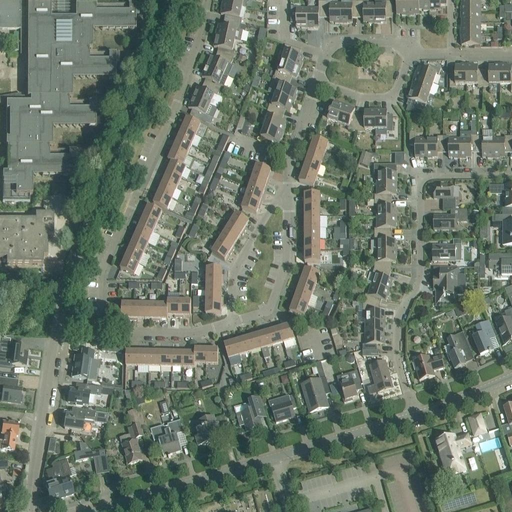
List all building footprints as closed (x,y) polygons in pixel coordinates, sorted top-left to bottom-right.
[(21,0),(0,0),(0,29),(21,30),(21,0)] [(89,54),(89,50),(92,50),(92,35),(90,35),(90,28),(102,28),(102,31),(136,31),(136,16),(139,16),(139,7),(136,7),(136,6),(76,6),(76,19),(66,19),(67,17),(67,16),(66,14),(65,13),(63,13),(62,13),(61,14),(60,16),(60,17),(61,19),(51,19),(51,0),(27,0),(28,98),(21,98),(21,94),(20,94),(20,95),(6,98),(6,147),(7,147),(7,173),(3,173),(3,203),(30,203),(30,196),(33,196),(33,180),(30,180),(30,174),(42,174),(42,177),(76,177),(76,162),(79,162),(79,152),(76,152),(49,152),(49,147),(53,147),(53,132),(50,132),(50,125),(89,125),(89,128),(96,128),(96,113),(99,114),(99,104),(96,104),(96,103),(69,103),(69,98),(73,98),(73,83),(70,83),(70,77),(109,77),(109,80),(116,80),(116,65),(119,65),(119,55),(116,55),(116,54),(89,54)] [(223,0),(223,4),(242,9),(246,9),(248,0),(223,0)] [(386,16),(392,16),(391,0),(375,0),(375,5),(375,25),(381,25),(381,24),(386,24),(386,16)] [(408,17),(407,0),(396,0),(397,16),(402,16),(402,17),(408,17)] [(418,0),(407,0),(408,17),(414,17),(414,16),(419,16),(419,11),(418,0)] [(430,12),(429,0),(418,0),(419,11),(423,11),(423,12),(430,12)] [(440,0),(429,0),(430,12),(436,12),(436,11),(441,11),(440,0)] [(319,16),(324,16),(324,2),(318,2),(318,10),(308,10),(308,30),(314,30),(314,29),(319,29),(319,16)] [(341,25),(341,5),(330,5),(330,2),(324,2),(324,16),(330,16),(330,24),(335,24),(335,25),(341,25)] [(353,16),(358,16),(358,2),(352,2),(352,5),(341,5),(341,25),(347,25),(347,24),(353,24),(353,16)] [(375,25),(375,5),(369,5),(369,2),(358,2),(358,16),(364,16),(364,24),(369,24),(369,25),(375,25)] [(461,8),(461,14),(481,14),(481,3),(462,3),(462,8),(461,8)] [(222,11),(221,16),(228,17),(227,23),(241,26),(242,20),(244,20),(246,9),(242,9),(223,4),(221,11),(222,11)] [(308,30),(308,10),(297,9),(297,7),(291,7),(291,21),(296,21),(296,29),(301,29),(301,30),(308,30)] [(481,25),(481,14),(461,14),(461,20),(462,20),(462,25),(481,25)] [(217,31),(216,37),(235,41),(241,43),(243,32),(240,31),(241,26),(227,23),(226,28),(219,26),(218,31),(217,31)] [(481,36),(481,25),(462,25),(462,29),(461,29),(461,36),(481,36)] [(481,47),(481,36),(461,36),(461,42),(462,42),(462,47),(481,47)] [(215,44),(214,48),(221,50),(220,56),(234,60),(235,53),(233,52),(235,41),(216,37),(214,43),(215,44)] [(297,56),(298,50),(285,46),(283,51),(285,52),(282,63),(301,69),(303,63),(302,63),(304,58),(297,56)] [(208,62),(206,68),(224,76),(228,78),(233,68),(230,67),(234,60),(220,56),(218,61),(211,58),(209,63),(208,62)] [(299,75),(301,69),(282,63),(278,73),(276,72),(274,78),(287,82),(289,77),(296,79),(298,75),(299,75)] [(416,73),(414,79),(433,85),(437,75),(439,76),(441,70),(428,66),(426,71),(419,69),(417,73),(416,73)] [(467,86),(467,66),(460,66),(460,67),(455,67),(455,72),(450,72),(450,88),(456,88),(456,86),(467,86)] [(473,66),(467,66),(467,86),(477,86),(477,88),(483,88),(483,74),(478,74),(478,67),(473,67),(473,66)] [(500,86),(500,66),(494,66),(494,67),(489,67),(489,74),(483,74),(483,88),(489,88),(489,86),(500,86)] [(506,66),(500,66),(500,86),(511,86),(511,93),(511,92),(511,78),(511,79),(511,67),(506,67),(506,66)] [(204,74),(202,78),(209,82),(207,87),(219,92),(222,87),(224,88),(228,78),(224,76),(206,68),(203,74),(204,74)] [(286,87),(287,82),(274,78),(272,83),(279,86),(275,96),(294,102),(296,96),(297,91),(286,87)] [(413,85),(412,90),(430,96),(433,85),(414,79),(412,85),(413,85)] [(195,93),(192,99),(210,107),(215,97),(217,98),(219,92),(207,87),(204,92),(197,89),(195,93)] [(408,107),(407,112),(415,112),(416,110),(424,112),(426,106),(430,96),(412,90),(410,94),(409,94),(407,100),(409,100),(407,106),(408,107)] [(292,108),(294,102),(275,96),(272,106),(270,105),(268,111),(281,116),(283,110),(290,113),(292,108)] [(190,105),(188,109),(195,112),(193,118),(206,123),(211,126),(218,110),(210,107),(192,99),(190,104),(190,105)] [(338,124),(345,105),(339,103),(339,104),(334,103),(331,110),(326,108),(322,121),(327,123),(328,121),(338,124)] [(351,107),(345,105),(338,124),(349,128),(348,130),(356,133),(358,119),(353,117),(355,110),(350,108),(351,107)] [(279,121),(281,116),(268,111),(266,117),(268,118),(265,128),(284,134),(286,128),(285,128),(286,123),(279,121)] [(376,131),(376,111),(370,111),(370,112),(365,112),(365,119),(358,119),(356,133),(365,133),(365,131),(376,131)] [(382,111),(376,111),(376,131),(387,131),(387,133),(393,133),(393,119),(387,119),(387,112),(382,112),(382,111)] [(241,117),(237,130),(242,132),(247,119),(241,117)] [(201,125),(187,119),(184,126),(183,125),(181,129),(196,136),(201,125)] [(472,132),(460,132),(460,140),(460,160),(466,160),(466,159),(471,159),(471,155),(471,151),(477,151),(477,137),(477,123),(472,123),(472,132)] [(281,140),(284,134),(265,128),(261,138),(279,145),(281,140)] [(196,136),(181,129),(179,133),(181,134),(178,140),(192,147),(196,136)] [(483,137),(477,137),(477,151),(482,151),(482,155),(482,159),(487,159),(487,160),(494,160),(494,140),(494,132),(483,132),(483,137)] [(416,133),(410,133),(410,147),(415,147),(415,159),(420,159),(420,160),(426,160),(426,140),(416,140),(416,133)] [(229,138),(224,136),(222,141),(221,141),(219,146),(225,148),(229,138)] [(437,140),(426,140),(426,160),(433,160),(433,159),(438,159),(438,151),(443,151),(443,137),(437,137),(437,140)] [(449,137),(443,137),(443,151),(449,151),(449,159),(454,159),(454,160),(460,160),(460,140),(449,140),(449,137)] [(504,140),(494,140),(494,160),(500,160),(500,159),(505,159),(505,151),(510,151),(510,137),(504,137),(504,140)] [(329,144),(324,143),(314,139),(312,146),(310,146),(309,150),(325,155),(329,144)] [(192,147),(178,140),(175,147),(173,146),(172,150),(187,157),(192,147)] [(187,157),(172,150),(170,154),(171,155),(168,162),(172,163),(182,168),(182,167),(187,157)] [(325,155),(309,150),(307,154),(309,155),(307,161),(321,166),(325,155)] [(317,177),(321,166),(307,161),(305,168),(303,167),(301,172),(317,177)] [(186,169),(182,167),(182,168),(172,163),(169,169),(168,169),(166,173),(181,180),(186,169)] [(271,171),(257,166),(253,177),(269,183),(270,179),(269,178),(271,171)] [(396,179),(396,174),(396,166),(374,166),(374,174),(377,174),(377,185),(397,185),(397,179),(396,179)] [(211,180),(215,170),(210,167),(208,172),(209,173),(206,178),(211,180)] [(317,177),(301,172),(300,176),(302,176),(299,183),(309,186),(314,188),(317,177)] [(181,180),(166,173),(164,177),(166,178),(163,184),(177,190),(181,180)] [(268,187),(269,183),(253,177),(249,188),(264,193),(266,187),(268,187)] [(177,190),(163,184),(160,190),(159,189),(157,194),(172,201),(177,190)] [(397,191),(397,185),(377,185),(377,196),(374,196),(374,202),(388,202),(388,196),(396,196),(396,191),(397,191)] [(511,186),(489,187),(490,196),(506,196),(506,209),(502,209),(502,217),(509,217),(511,216),(511,186)] [(443,211),(451,211),(456,211),(456,199),(453,199),(453,187),(434,187),(434,200),(445,200),(445,204),(443,204),(443,211)] [(261,200),(264,193),(249,188),(246,199),(262,205),(263,200),(261,200)] [(172,201),(157,194),(155,198),(157,198),(154,205),(163,209),(168,211),(172,201)] [(320,195),(315,195),(305,195),(305,202),(303,202),(303,206),(320,206),(320,195)] [(196,198),(194,204),(192,209),(197,211),(199,206),(202,201),(196,198)] [(260,209),(262,205),(246,199),(242,210),(247,212),(256,215),(259,208),(260,209)] [(388,207),(388,202),(374,202),(374,208),(377,208),(377,219),(397,219),(397,212),(396,212),(396,207),(388,207)] [(320,218),(320,206),(303,206),(303,211),(305,211),(305,218),(320,218)] [(162,213),(158,211),(148,207),(146,214),(144,213),(142,217),(158,224),(162,213)] [(463,224),(463,221),(463,211),(456,211),(451,211),(451,217),(434,217),(434,231),(455,231),(455,224),(463,224)] [(54,215),(36,215),(36,221),(0,220),(0,259),(7,260),(7,265),(43,265),(43,257),(48,257),(48,237),(53,237),(54,215)] [(249,223),(241,217),(236,215),(230,224),(245,233),(247,230),(245,229),(249,223)] [(158,224),(142,217),(140,221),(142,222),(139,228),(153,234),(158,224)] [(511,222),(509,223),(509,217),(502,217),(495,217),(495,223),(503,223),(503,247),(511,246),(511,222)] [(320,229),(320,218),(305,218),(305,225),(303,225),(303,229),(320,229)] [(397,225),(397,219),(377,219),(377,230),(374,230),(374,235),(388,235),(388,230),(396,230),(396,225),(397,225)] [(183,235),(188,225),(182,222),(178,233),(183,235)] [(242,237),(245,233),(230,224),(224,234),(237,242),(241,236),(242,237)] [(153,234),(139,228),(136,234),(135,234),(133,238),(148,245),(153,234)] [(320,241),(320,229),(303,229),(303,234),(305,234),(305,241),(320,241)] [(179,245),(183,235),(178,233),(173,243),(179,245)] [(233,248),(237,242),(224,234),(218,244),(232,253),(235,249),(233,248)] [(388,241),(388,235),(374,235),(374,242),(377,241),(377,252),(397,252),(397,246),(396,246),(396,241),(388,241)] [(148,245),(133,238),(131,242),(133,243),(130,249),(144,255),(148,245)] [(320,252),(320,241),(305,241),(305,248),(303,248),(303,252),(320,252)] [(346,241),(340,241),(340,252),(343,252),(349,252),(349,247),(349,246),(349,241),(346,241)] [(461,262),(461,246),(461,241),(453,241),(453,248),(434,248),(434,262),(461,262)] [(230,257),(232,253),(218,244),(212,254),(216,256),(225,262),(229,256),(230,257)] [(144,255),(130,249),(127,255),(126,255),(124,259),(139,266),(144,255)] [(320,264),(320,252),(303,252),(303,257),(305,257),(305,264),(320,264)] [(397,259),(397,252),(377,252),(377,263),(374,263),(374,269),(388,271),(388,264),(396,264),(396,259),(397,259)] [(511,256),(506,257),(489,257),(489,270),(502,270),(502,277),(509,277),(511,276),(511,256)] [(139,266),(124,259),(122,263),(124,264),(121,270),(130,274),(134,276),(139,266)] [(222,269),(212,269),(207,269),(207,281),(224,281),(224,277),(222,277),(222,269)] [(386,279),(388,271),(374,269),(372,275),(375,275),(371,286),(390,292),(392,286),(391,286),(393,281),(386,279)] [(458,285),(459,285),(466,285),(466,276),(459,276),(459,269),(441,269),(441,276),(436,276),(436,281),(434,281),(434,292),(436,292),(436,306),(447,296),(457,296),(458,285)] [(302,276),(300,280),(316,286),(320,275),(306,270),(303,276),(302,276)] [(316,286),(300,280),(299,284),(300,285),(298,291),(312,297),(316,286)] [(224,286),(224,281),(207,281),(206,292),(222,293),(222,286),(224,286)] [(388,298),(390,292),(371,286),(368,296),(366,295),(363,304),(377,306),(379,300),(386,303),(387,298),(388,298)] [(312,297),(298,291),(296,298),(294,297),(292,302),(308,307),(312,297)] [(222,300),(222,293),(206,292),(206,304),(223,304),(223,300),(222,300)] [(179,319),(180,302),(168,302),(168,306),(168,317),(175,317),(175,319),(179,319)] [(191,317),(191,307),(191,302),(180,302),(179,319),(184,319),(184,317),(191,317)] [(308,307),(292,302),(291,306),(293,306),(290,313),(304,318),(308,307)] [(133,322),(134,305),(122,304),(122,320),(129,320),(129,322),(133,322)] [(223,309),(223,304),(206,304),(206,315),(221,316),(221,308),(223,309)] [(377,313),(377,306),(363,304),(363,313),(365,313),(365,324),(385,324),(385,318),(384,318),(384,313),(377,313)] [(145,320),(145,305),(134,305),(133,322),(138,322),(138,320),(145,320)] [(156,322),(157,305),(145,305),(145,320),(152,320),(152,322),(156,322)] [(168,306),(157,305),(156,322),(161,322),(161,320),(168,321),(168,317),(168,306)] [(511,323),(511,310),(505,313),(507,320),(496,325),(505,346),(511,343),(511,323)] [(495,339),(490,326),(488,322),(476,327),(479,336),(473,338),(474,339),(477,349),(479,348),(482,356),(489,353),(489,354),(492,353),(491,353),(494,351),(490,341),(495,339)] [(385,330),(385,324),(365,324),(365,335),(384,335),(384,330),(385,330)] [(283,326),(279,328),(284,344),(295,341),(290,326),(284,328),(283,326)] [(284,344),(279,328),(274,329),(275,331),(268,333),(273,347),(284,344)] [(273,347),(268,333),(262,335),(261,333),(257,334),(262,350),(264,360),(270,358),(268,349),(273,347)] [(262,350),(257,334),(253,335),(253,337),(246,339),(251,354),(262,350)] [(475,362),(471,352),(464,334),(447,341),(451,349),(449,349),(445,351),(447,357),(449,357),(455,371),(466,366),(465,363),(473,360),(474,362),(475,362)] [(384,339),(384,335),(365,335),(365,346),(363,346),(363,352),(377,352),(377,346),(385,346),(385,339),(384,339)] [(13,338),(2,338),(1,346),(10,347),(12,348),(12,347),(13,338)] [(251,354),(246,339),(240,341),(239,339),(235,341),(240,357),(251,354)] [(240,357),(235,341),(231,342),(231,344),(224,346),(229,360),(240,357)] [(124,345),(104,342),(103,352),(122,354),(124,345)] [(27,349),(18,348),(12,347),(12,348),(10,347),(8,359),(12,360),(12,366),(25,368),(27,349)] [(206,365),(207,348),(202,348),(202,350),(195,350),(195,354),(195,365),(206,365)] [(211,348),(207,348),(206,365),(218,366),(218,350),(211,350),(211,348)] [(90,360),(93,361),(94,352),(82,350),(81,358),(75,357),(72,378),(88,380),(90,360)] [(138,368),(138,351),(134,351),(134,352),(127,352),(126,362),(126,367),(138,368)] [(149,368),(150,353),(143,353),(143,351),(138,351),(138,368),(149,368)] [(161,368),(161,351),(157,351),(156,353),(150,353),(149,368),(161,368)] [(172,369),(172,353),(165,353),(165,351),(161,351),(161,368),(172,369)] [(183,369),(184,352),(179,352),(179,353),(172,353),(172,369),(183,369)] [(195,354),(188,354),(188,352),(184,352),(183,369),(195,369),(195,365),(195,354)] [(429,358),(414,363),(419,382),(435,378),(433,373),(445,369),(441,357),(430,361),(429,358)] [(393,390),(385,363),(370,367),(375,386),(367,388),(370,397),(393,390)] [(281,375),(280,371),(279,369),(274,371),(268,373),(270,378),(281,375)] [(339,385),(340,385),(343,394),(341,394),(342,395),(344,404),(353,402),(353,400),(358,399),(355,389),(362,387),(359,378),(357,372),(337,378),(339,385)] [(18,381),(0,378),(0,394),(2,395),(1,403),(20,405),(20,403),(22,404),(22,402),(22,397),(21,396),(22,390),(17,389),(18,381)] [(331,395),(328,385),(326,379),(302,386),(308,404),(311,414),(328,409),(325,397),(331,395)] [(338,385),(329,387),(333,398),(341,396),(338,385)] [(90,396),(97,397),(101,398),(101,395),(101,393),(102,388),(98,388),(85,386),(84,392),(70,390),(68,403),(89,406),(90,396)] [(293,410),(299,409),(296,399),(295,396),(289,398),(290,400),(284,402),(283,400),(270,404),(271,408),(273,415),(276,424),(296,419),(293,410)] [(251,411),(236,415),(240,428),(245,426),(247,432),(244,434),(262,429),(260,421),(267,419),(261,399),(248,402),(251,411)] [(109,415),(95,413),(89,412),(73,410),(72,416),(66,415),(64,429),(82,432),(83,424),(93,425),(93,423),(107,425),(109,415)] [(481,416),(469,420),(474,435),(485,431),(481,416)] [(214,418),(205,421),(199,423),(201,430),(197,431),(199,437),(196,438),(199,448),(223,440),(222,435),(228,433),(224,417),(215,420),(214,418)] [(184,433),(182,424),(181,422),(167,426),(168,428),(164,429),(164,427),(151,431),(151,433),(154,442),(159,441),(164,458),(168,457),(169,459),(171,458),(170,456),(182,452),(177,435),(184,433)] [(20,425),(10,423),(4,423),(1,442),(0,441),(0,451),(3,452),(3,451),(14,452),(16,437),(18,437),(20,425)] [(144,437),(141,428),(140,426),(128,429),(132,443),(122,446),(125,456),(128,466),(143,462),(136,440),(144,437)] [(436,443),(448,479),(466,473),(459,450),(465,448),(462,439),(467,437),(467,438),(468,437),(456,441),(454,437),(436,443)] [(64,441),(60,441),(50,440),(49,448),(63,449),(64,441)] [(81,452),(74,453),(75,462),(94,459),(100,458),(106,457),(105,451),(93,453),(90,450),(88,451),(81,452)] [(106,457),(100,458),(103,475),(110,474),(107,457),(106,457)] [(103,475),(100,458),(94,459),(97,476),(103,475)] [(52,466),(53,469),(62,499),(73,495),(68,478),(72,477),(67,461),(53,465),(52,466)] [(505,478),(511,475),(511,467),(503,471),(505,478)] [(62,499),(53,469),(46,472),(50,484),(45,485),(51,502),(62,499)]
